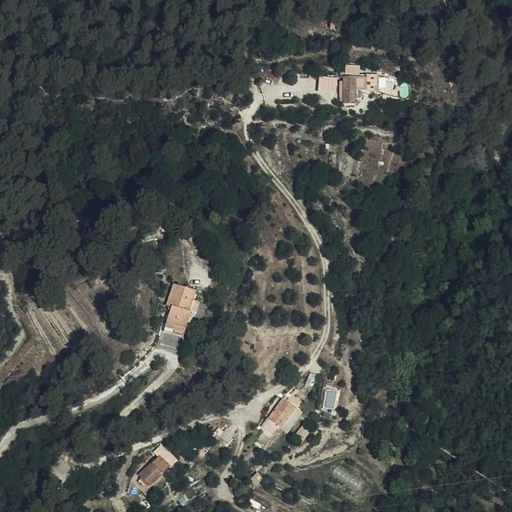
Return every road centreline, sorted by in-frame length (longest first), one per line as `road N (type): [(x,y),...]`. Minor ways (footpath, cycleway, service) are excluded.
road 1 (track): [(308,88),(265,95),(247,124),(323,247),(328,326),(321,345),(304,369),(246,407),(73,470),(63,456),(170,372),(174,360),(156,354)]
road 2 (unclassified): [(0,453),(20,426),(84,405),(156,354)]
road 3 (track): [(246,407),(224,483),(235,503),(254,511)]
